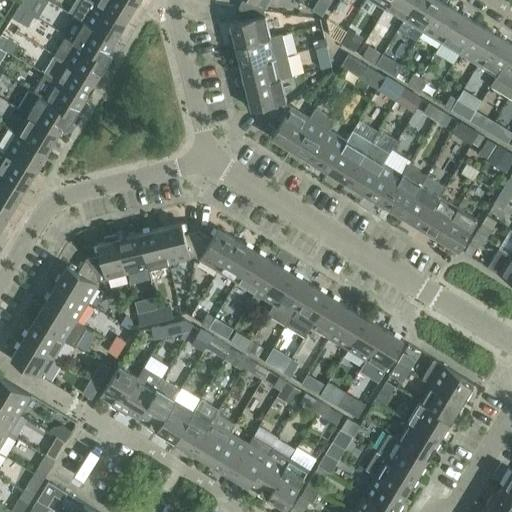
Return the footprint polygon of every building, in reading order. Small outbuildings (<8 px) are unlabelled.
[(30,14),(37,4),(30,0),(22,0),(18,8),(25,12),(25,11),(30,14)] [(83,0),(74,16),(115,40),(126,22),(95,3),(89,0),(83,0)] [(97,0),(95,3),(126,22),(137,3),(131,0),(97,0)] [(242,0),(239,7),(264,11),(270,0),(242,0)] [(372,0),(386,8),(390,0),(372,0)] [(390,0),(386,8),(404,19),(415,0),(390,0)] [(441,0),(415,0),(404,19),(423,31),(441,0)] [(441,0),(423,31),(441,42),(460,11),(441,0)] [(242,20),(231,23),(236,45),(271,36),(264,11),(239,7),(242,20)] [(12,17),(19,21),(25,12),(18,8),(12,17)] [(460,11),(441,42),(460,53),(478,23),(460,11)] [(76,43),(104,59),(104,58),(115,40),(74,16),(62,34),(65,36),(73,40),(72,41),(76,43)] [(346,31),(334,23),(328,25),(331,36),(340,42),(346,31)] [(478,23),(460,53),(479,64),(497,34),(478,23)] [(353,50),(362,35),(349,27),(346,31),(340,42),(353,50)] [(241,66),(287,54),(282,33),(271,36),(236,45),(241,66)] [(9,38),(2,34),(0,36),(0,45),(3,48),(9,38)] [(511,42),(497,34),(479,64),(497,75),(511,50),(511,42)] [(108,60),(104,58),(104,59),(76,43),(72,41),(73,40),(65,36),(54,54),(96,79),(108,60)] [(325,38),(312,41),(314,48),(316,47),(327,45),(325,38)] [(370,44),(363,55),(377,64),(384,53),(370,44)] [(327,45),(316,47),(319,60),(330,57),(327,45)] [(511,50),(497,75),(491,86),(510,97),(511,92),(511,50)] [(96,79),(54,54),(43,72),(85,98),(96,79)] [(287,54),(241,66),(246,87),(281,78),(293,75),(287,54)] [(367,65),(356,58),(349,69),(360,76),(361,74),(367,65)] [(392,58),(385,69),(390,72),(396,76),(403,65),(397,61),(392,58)] [(361,74),(360,76),(379,87),(385,76),(367,65),(361,74)] [(70,115),(73,117),(85,98),(43,72),(32,91),(39,96),(39,95),(43,97),(43,98),(70,114),(70,115)] [(414,73),(408,83),(414,87),(420,77),(414,73)] [(421,90),(426,81),(420,77),(414,87),(421,90)] [(263,106),(266,119),(287,104),(281,78),(246,87),(252,109),(263,106)] [(390,79),(384,90),(397,98),(404,87),(390,79)] [(418,95),(404,87),(397,98),(411,106),(418,95)] [(59,133),(70,115),(70,114),(43,98),(43,97),(39,95),(39,96),(32,91),(29,90),(18,108),(28,114),(59,133)] [(451,96),(445,105),(451,109),(457,100),(451,96)] [(457,100),(451,109),(458,113),(470,120),(475,111),(463,103),(457,100)] [(429,102),(423,112),(429,115),(435,119),(441,110),(435,106),(429,102)] [(278,127),(272,137),(291,148),(310,118),(287,104),(266,119),(278,127)] [(316,108),(310,118),(291,148),(310,159),(328,129),(334,119),(316,108)] [(441,110),(435,119),(442,123),(447,126),(452,116),(448,113),(441,110)] [(475,111),(470,120),(472,121),(488,132),(494,122),(477,112),(475,111)] [(17,133),(48,151),(59,133),(28,114),(17,133)] [(472,142),(478,132),(460,121),(454,130),(472,142)] [(511,132),(494,122),(488,132),(506,142),(507,143),(511,135),(511,132)] [(328,129),(310,159),(328,171),(347,140),(328,129)] [(347,182),(371,141),(353,130),(347,140),(328,171),(347,182)] [(479,145),(484,136),(478,132),(472,142),(479,145)] [(6,151),(37,170),(48,151),(17,133),(6,151)] [(487,139),(479,153),(488,158),(496,144),(487,139)] [(384,162),(390,152),(371,141),(347,182),(365,193),(384,162)] [(491,158),(508,168),(511,161),(511,152),(499,145),(491,158)] [(0,172),(26,188),(37,170),(6,151),(0,147),(0,172)] [(384,162),(365,193),(384,204),(403,174),(384,162)] [(403,174),(384,204),(403,216),(427,175),(409,164),(403,174)] [(0,198),(14,207),(26,188),(0,172),(0,198)] [(427,175),(403,216),(421,227),(440,196),(445,187),(427,175)] [(511,196),(502,190),(498,196),(507,202),(511,196)] [(440,196),(421,227),(440,238),(458,207),(440,196)] [(494,203),(504,208),(507,202),(498,196),(494,203)] [(0,223),(3,225),(14,207),(0,198),(0,223)] [(459,250),(477,219),(458,207),(440,238),(459,250)] [(491,230),(489,229),(495,220),(487,215),(476,233),(485,239),(491,230)] [(199,231),(185,234),(182,222),(160,228),(169,263),(195,256),(199,231)] [(169,263),(160,228),(140,233),(148,268),(169,263)] [(218,228),(212,238),(199,231),(195,256),(218,270),(237,239),(218,228)] [(148,268),(140,233),(119,238),(127,273),(148,268)] [(479,244),(481,245),(485,239),(476,233),(464,253),(471,257),(479,244)] [(97,243),(100,255),(86,257),(101,279),(127,273),(119,238),(97,243)] [(237,239),(218,270),(237,281),(255,250),(237,239)] [(488,267),(511,281),(511,255),(510,254),(499,248),(488,267)] [(255,250),(237,281),(255,293),(274,262),(255,250)] [(86,257),(78,271),(68,265),(56,284),(87,302),(101,279),(86,257)] [(274,262),(255,293),(274,304),(292,273),(274,262)] [(292,273),(274,304),(267,314),(286,325),(311,284),(292,273)] [(87,302),(56,284),(45,302),(76,321),(87,302)] [(311,284),(286,325),(304,336),(311,326),(329,295),(311,284)] [(329,295),(311,326),(329,337),(348,306),(329,295)] [(34,321),(65,340),(75,346),(86,327),(76,321),(45,302),(34,321)] [(348,306),(329,337),(348,348),(366,317),(348,306)] [(169,317),(167,307),(158,309),(161,319),(169,317)] [(139,314),(142,324),(161,319),(158,309),(139,314)] [(207,314),(201,323),(209,327),(214,318),(207,314)] [(214,318),(209,327),(215,331),(221,321),(215,317),(214,318)] [(366,317),(348,348),(366,360),(385,329),(366,317)] [(185,320),(168,324),(171,334),(171,335),(175,334),(189,331),(190,331),(194,325),(192,324),(185,320)] [(65,340),(34,321),(23,339),(54,358),(65,340)] [(151,328),(154,338),(162,336),(160,326),(151,328)] [(198,327),(190,341),(204,350),(206,347),(213,336),(198,327)] [(385,371),(404,340),(385,329),(366,360),(385,371)] [(236,332),(231,341),(246,350),(251,340),(236,332)] [(126,341),(117,336),(113,343),(122,349),(126,341)] [(213,336),(206,347),(220,356),(226,345),(217,339),(213,336)] [(11,358),(42,377),(54,358),(23,339),(11,358)] [(257,356),(262,347),(251,340),(246,350),(257,356)] [(108,350),(117,356),(122,349),(113,343),(108,350)] [(235,366),(237,363),(244,368),(250,359),(231,347),(224,359),(235,366)] [(281,358),(276,368),(283,372),(288,363),(292,357),(284,353),(281,358)] [(411,361),(402,355),(397,363),(406,368),(411,361)] [(263,379),(268,370),(250,359),(244,368),(263,379)] [(434,359),(423,378),(431,383),(462,401),(474,382),(434,359)] [(288,363),(283,372),(290,376),(295,368),(288,363)] [(397,363),(391,373),(402,379),(408,369),(406,368),(397,363)] [(138,376),(119,365),(100,396),(119,407),(138,376)] [(162,378),(144,367),(138,376),(119,407),(138,418),(156,387),(162,378)] [(104,378),(95,373),(90,380),(99,386),(104,378)] [(320,394),(325,385),(307,374),(301,383),(320,394)] [(31,395),(0,376),(0,377),(0,402),(20,414),(31,395)] [(279,376),(274,386),(281,390),(287,381),(279,376)] [(156,387),(138,418),(156,429),(175,398),(181,389),(162,378),(156,387)] [(86,387),(95,393),(99,386),(90,380),(86,387)] [(290,405),(300,389),(287,381),(281,390),(277,397),(290,405)] [(320,394),(328,399),(333,390),(336,386),(328,381),(325,385),(320,394)] [(420,401),(451,420),(462,401),(431,383),(420,401)] [(389,398),(379,392),(375,399),(384,405),(389,398)] [(175,398),(156,429),(175,441),(193,410),(175,398)] [(316,399),(311,408),(318,412),(323,403),(316,399)] [(371,406),(380,412),(384,405),(375,399),(371,406)] [(365,404),(358,400),(350,413),(357,417),(365,404)] [(451,420),(420,401),(409,420),(440,438),(451,420)] [(0,427),(9,433),(20,414),(0,402),(0,427)] [(337,424),(342,415),(323,403),(318,412),(337,424)] [(193,410),(175,441),(193,452),(212,421),(193,410)] [(217,412),(212,421),(193,452),(212,463),(230,432),(236,424),(217,412)] [(345,422),(341,429),(350,435),(353,436),(354,437),(361,426),(348,417),(345,422)] [(440,438),(409,420),(398,438),(429,457),(440,438)] [(65,442),(72,431),(61,425),(52,428),(50,432),(65,442)] [(0,446),(9,433),(0,427),(0,446)] [(341,429),(333,441),(345,449),(353,436),(350,435),(341,429)] [(230,432),(212,463),(230,474),(249,443),(230,432)] [(254,435),(249,443),(230,474),(249,485),(272,446),(254,435)] [(272,446),(249,485),(267,496),(291,457),(296,449),(277,438),(272,446)] [(429,457),(398,438),(387,457),(417,475),(429,457)] [(59,453),(50,447),(45,455),(55,460),(59,453)] [(417,475),(387,457),(378,451),(367,470),(375,475),(406,494),(417,475)] [(326,453),(319,465),(331,473),(338,460),(326,453)] [(41,462),(50,467),(55,460),(45,455),(41,462)] [(291,457),(267,496),(286,508),(310,468),(291,457)] [(314,473),(323,479),(328,471),(318,466),(314,473)] [(511,469),(511,470),(508,468),(503,477),(507,479),(501,488),(511,495),(511,469)] [(395,511),(406,494),(375,475),(364,494),(394,511),(395,511)] [(36,490),(27,484),(23,492),(32,497),(36,490)] [(495,498),(492,496),(486,505),(498,511),(511,511),(511,495),(501,488),(495,498)] [(19,499),(28,504),(32,497),(23,492),(19,499)] [(41,493),(37,500),(46,506),(50,499),(51,498),(42,492),(41,493)] [(394,511),(364,494),(353,511),(394,511)] [(310,501),(301,495),(296,503),(305,508),(310,501)] [(99,511),(85,503),(79,511),(99,511)] [(292,510),(295,511),(303,511),(305,508),(296,503),(292,510)]
